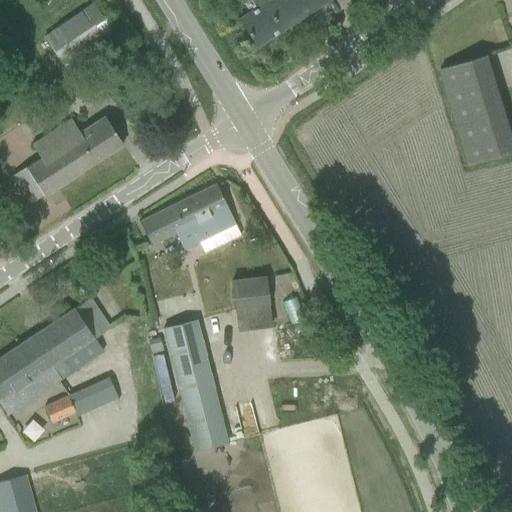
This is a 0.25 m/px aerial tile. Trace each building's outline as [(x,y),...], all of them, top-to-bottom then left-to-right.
[(255,8),(238,19),(256,46),(326,0),(253,0),(258,6),(255,8)] [(43,37),(64,67),(97,44),(113,33),(93,3),(76,14),(43,37)] [(0,51),(16,40),(0,17),(0,51)] [(439,69),(469,165),(511,152),(511,135),(487,54),(439,69)] [(39,158),(11,176),(18,187),(29,204),(43,195),(43,196),(122,145),(104,116),(79,132),(70,119),(31,144),(39,158)] [(139,221),(150,245),(176,232),(184,249),(235,223),(216,184),(139,221)] [(231,282),(237,330),(270,326),(264,277),(231,282)] [(93,338),(109,328),(89,298),(0,357),(0,405),(6,414),(59,379),(59,380),(102,351),(93,338)] [(162,330),(193,451),(227,442),(195,321),(162,330)] [(150,340),(148,341),(151,351),(151,353),(162,350),(158,337),(150,340)] [(43,406),(56,436),(121,408),(107,377),(43,406)] [(0,481),(0,511),(33,511),(24,475),(0,481)]
